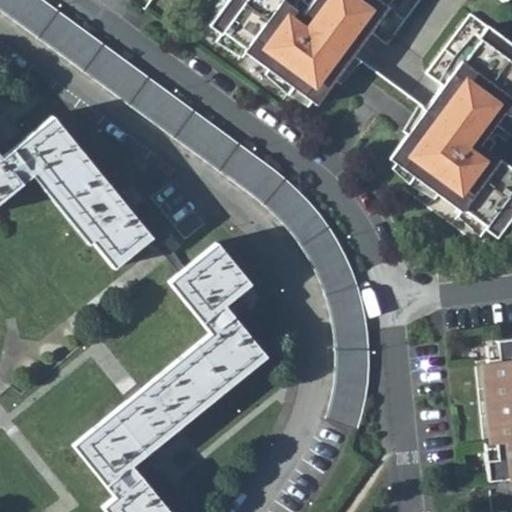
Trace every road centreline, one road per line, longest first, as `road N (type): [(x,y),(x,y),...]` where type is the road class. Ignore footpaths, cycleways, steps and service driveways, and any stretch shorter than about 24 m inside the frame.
road 1 (residential): [(391,299),(359,226),(332,192),(79,0)]
road 2 (residential): [(411,511),(391,299)]
road 3 (residential): [(391,299),(511,286)]
